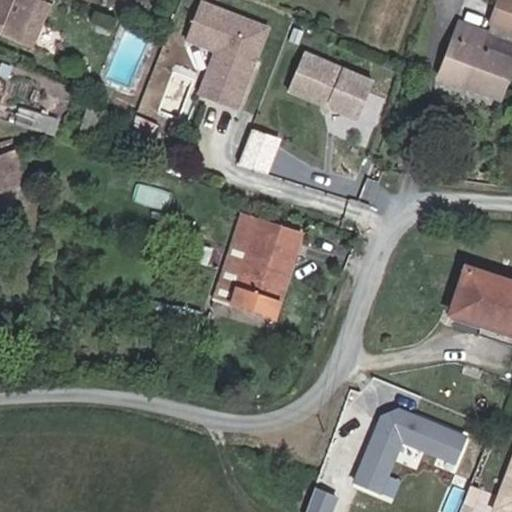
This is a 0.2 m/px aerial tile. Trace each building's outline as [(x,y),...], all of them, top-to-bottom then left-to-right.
[(19,0),(0,0),(0,14),(13,19),(19,0)] [(26,24),(34,0),(19,0),(13,19),(26,24)] [(263,11),(228,0),(190,0),(182,28),(212,38),(219,49),(208,85),(237,94),(263,11)] [(511,0),(499,0),(494,13),(511,19),(511,0)] [(465,69),(499,80),(511,44),(481,32),(486,18),(462,10),(439,69),(462,78),(465,69)] [(199,82),(208,85),(219,49),(212,38),(199,82)] [(350,108),(368,72),(304,42),(288,78),(320,93),(328,90),(331,99),(350,108)] [(22,181),(10,146),(0,145),(0,192),(9,189),(22,181)] [(256,213),(224,296),(279,317),(311,233),(256,213)] [(451,297),(511,318),(511,267),(467,252),(451,297)] [(392,276),(403,280),(410,264),(398,260),(392,276)] [(385,400),(352,481),(382,493),(396,458),(410,463),(416,447),(453,462),(466,432),(385,400)] [(511,511),(511,449),(510,449),(491,511),(511,511)]
